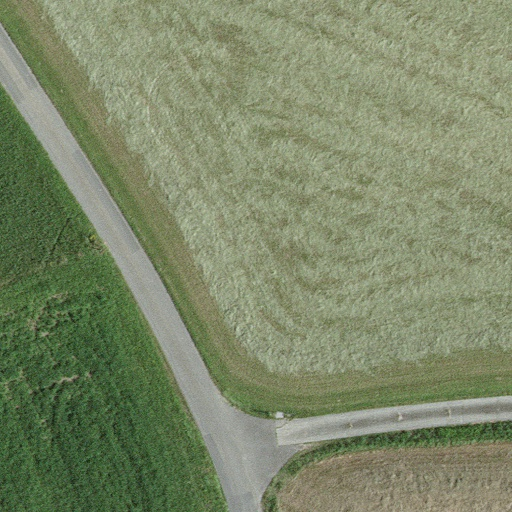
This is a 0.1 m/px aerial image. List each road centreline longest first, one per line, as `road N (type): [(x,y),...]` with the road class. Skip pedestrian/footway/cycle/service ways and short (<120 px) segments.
road 1 (unclassified): [(244,511),(231,457),(166,309),(0,54)]
road 2 (track): [(231,457),(511,418)]
